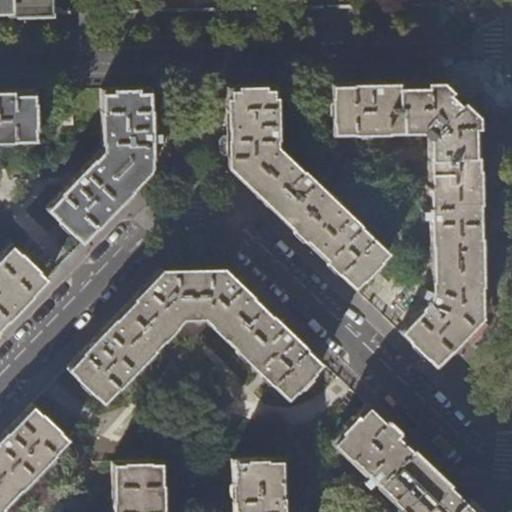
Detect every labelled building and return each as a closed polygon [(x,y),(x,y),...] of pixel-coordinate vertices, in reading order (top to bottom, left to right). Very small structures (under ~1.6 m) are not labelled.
[(0,0),(0,8),(6,9),(6,15),(51,14),(50,0),(0,0)] [(397,330),(434,365),(482,315),(481,275),(480,245),(480,232),(480,217),(478,133),(478,115),(441,80),(330,83),(330,134),(420,132),(428,138),(431,290),(427,299),(397,330)] [(227,167),(353,288),(365,276),(368,278),(372,278),(380,271),(379,265),(377,263),(388,251),(277,145),(276,84),(225,85),(226,135),(223,135),(220,138),(220,151),(224,154),(227,154),(227,167)] [(70,231),(82,242),(152,168),(150,87),(99,88),(101,148),(45,206),(57,218),(54,220),(55,226),(63,234),(68,234),(70,231)] [(0,141),(37,141),(35,89),(0,89),(0,141)] [(11,243),(0,254),(0,327),(48,278),(11,243)] [(65,367),(102,402),(182,317),(203,317),(271,382),(269,384),(269,389),(278,398),(283,397),(284,395),(287,397),(322,361),(223,266),(161,268),(65,367)] [(0,508),(68,438),(32,403),(0,435),(0,508)] [(479,511),(470,502),(402,437),(366,403),(331,439),(407,511),(479,511)] [(283,511),(282,457),(232,459),(232,511),(283,511)] [(162,511),(161,460),(111,461),(111,511),(162,511)]
